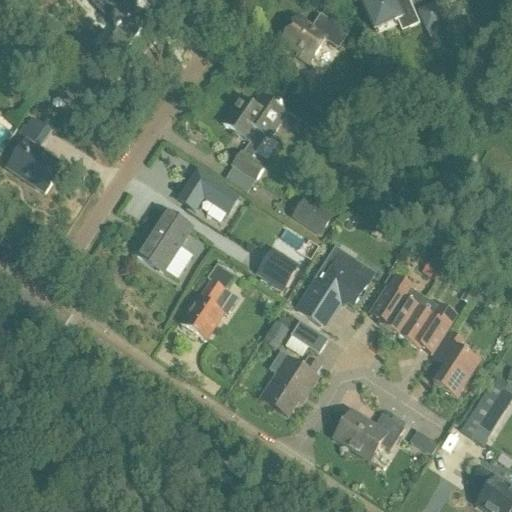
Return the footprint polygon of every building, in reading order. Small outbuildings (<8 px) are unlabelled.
[(106,46),(124,58),(146,24),(130,14),(139,1),(136,0),(86,0),(116,32),(106,46)] [(398,23),(402,34),(419,26),(407,0),(364,0),(367,4),(363,6),(375,33),(398,23)] [(427,34),(431,44),(450,36),(445,25),(446,25),(437,5),(417,14),(426,34),(427,34)] [(297,59),(309,67),(328,40),(298,20),(281,44),(299,56),(297,59)] [(261,98),(254,110),(240,101),(223,128),(250,146),(243,157),(241,155),(232,169),(233,170),(256,184),(265,171),(250,161),(251,161),(265,139),(270,142),(288,116),(261,98)] [(368,124),(345,109),(336,121),(359,137),(368,124)] [(7,172),(45,198),(64,169),(44,156),(46,153),(42,151),(53,135),(32,121),(18,142),(24,146),(7,172)] [(269,166),(279,147),(271,142),(260,161),(269,166)] [(197,173),(178,203),(194,213),(203,200),(228,216),(238,200),(197,173)] [(292,221),(321,240),(333,222),(304,203),(292,221)] [(137,259),(163,276),(192,232),(165,215),(137,259)] [(372,248),(370,260),(386,264),(389,252),(372,248)] [(256,279),(284,296),(301,268),(272,251),(256,279)] [(337,306),(343,304),(353,310),(368,286),(330,262),(296,314),(321,330),(337,306)] [(443,275),(429,265),(422,276),(436,285),(443,275)] [(181,329),(205,345),(224,318),(226,319),(237,301),(232,297),(226,293),(235,279),(218,267),(207,282),(210,284),(199,301),(196,299),(186,314),(189,317),(181,329)] [(379,328),(399,341),(425,302),(412,294),(415,291),(397,279),(382,301),(392,307),(379,328)] [(479,294),(489,300),(495,288),(485,283),(479,294)] [(469,308),(470,307),(476,298),(467,292),(460,303),(469,308)] [(470,307),(483,315),(490,304),(478,297),(477,298),(476,298),(470,307)] [(399,341),(419,355),(433,334),(443,340),(458,318),(439,306),(437,310),(425,302),(399,341)] [(511,335),(511,322),(503,332),(510,338),(511,335)] [(301,325),(291,340),(319,358),(328,343),(301,325)] [(433,387),(456,402),(480,366),(458,351),(463,343),(451,335),(444,347),(455,354),(433,387)] [(308,361),(301,371),(294,367),(296,364),(280,354),(269,372),(278,377),(261,403),(288,421),(303,397),(307,399),(318,382),(316,381),(323,370),(308,361)] [(461,435),(483,449),(511,402),(511,398),(492,386),(461,435)] [(390,455),(405,432),(382,418),(375,430),(352,415),(334,442),(370,465),(380,448),(390,455)] [(421,452),(428,441),(418,434),(410,446),(421,452)] [(477,508),(481,511),(511,511),(511,492),(481,472),(474,482),(488,492),(477,508)]
